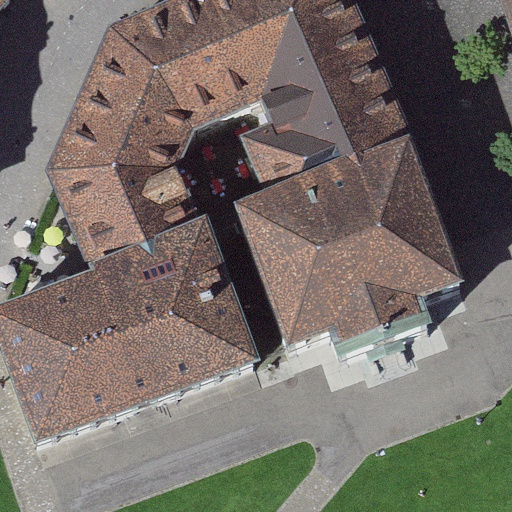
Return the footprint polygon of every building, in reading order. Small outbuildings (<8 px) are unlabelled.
[(0,0),(0,21),(19,0),(0,0)] [(247,153),(272,210),(406,153),(340,0),(218,0),(114,46),(160,154),(263,108),(277,140),(247,153)] [(511,0),(481,0),(511,96),(511,0)] [(97,285),(199,243),(160,154),(114,46),(53,186),(97,285)] [(272,210),(239,225),(290,362),(332,346),(340,372),(430,340),(420,314),(462,299),(406,153),(272,210)] [(0,326),(0,347),(40,454),(253,375),(204,241),(199,243),(97,285),(99,290),(0,326)]
